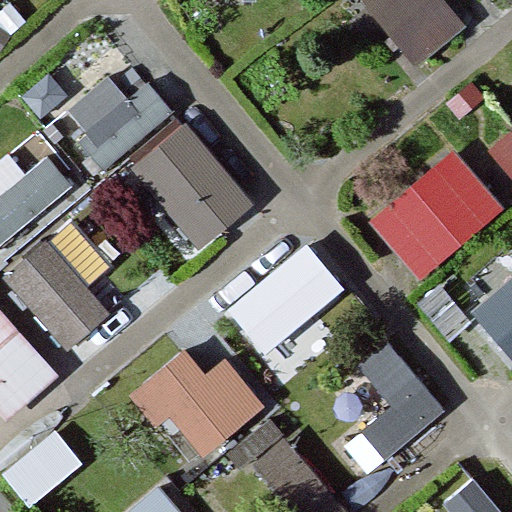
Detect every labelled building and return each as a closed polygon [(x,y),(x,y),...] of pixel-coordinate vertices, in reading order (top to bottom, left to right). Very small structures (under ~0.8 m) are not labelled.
[(442,0),(363,0),(416,65),(464,26),(442,0)] [(0,11),(0,45),(11,32),(25,18),(10,3),(0,11)] [(108,77),(70,108),(90,134),(77,144),(98,170),(171,110),(148,83),(127,100),(108,77)] [(475,79),(447,102),(461,120),(490,97),(475,79)] [(184,122),(129,165),(193,247),(249,203),(184,122)] [(511,126),(511,127),(489,146),(511,172),(511,126)] [(0,252),(0,253),(9,246),(7,242),(69,190),(64,185),(70,180),(34,137),(0,165),(0,252)] [(456,152),(373,221),(420,277),(503,208),(456,152)] [(44,242),(4,278),(66,347),(106,310),(44,242)] [(511,351),(511,243),(473,275),(487,292),(473,304),(511,351)] [(309,250),(231,313),(264,352),(341,290),(309,250)] [(416,298),(448,336),(473,314),(441,276),(416,298)] [(0,308),(0,413),(5,419),(57,373),(0,308)] [(387,343),(360,365),(395,407),(345,449),(367,475),(444,410),(387,343)] [(186,352),(129,395),(154,427),(172,414),(202,454),(264,407),(227,358),(204,376),(186,352)] [(345,511),(271,418),(225,453),(239,471),(249,463),(288,511),(345,511)] [(56,433),(5,475),(29,504),(80,462),(56,433)] [(503,511),(475,476),(446,499),(455,511),(503,511)] [(179,511),(159,487),(127,511),(179,511)]
